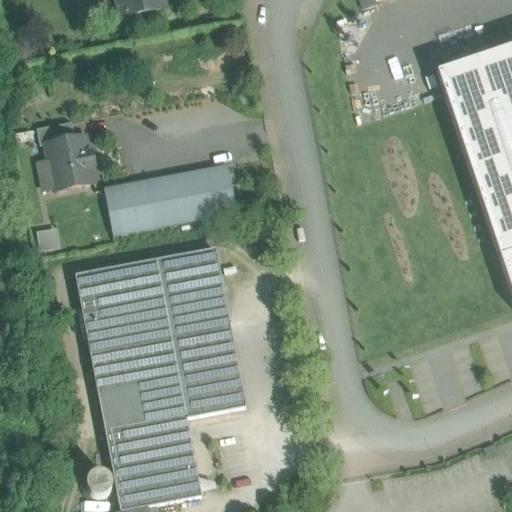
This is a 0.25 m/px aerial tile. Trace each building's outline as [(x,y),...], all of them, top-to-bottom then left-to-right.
[(114,0),(119,22),(167,13),(164,0),(114,0)] [(445,99),(511,76),(511,50),(437,76),(445,99)] [(511,76),(445,99),(499,261),(511,256),(511,76)] [(71,127),(36,133),(40,150),(45,149),(45,148),(75,142),(71,127)] [(75,142),(45,148),(45,149),(48,166),(43,167),(38,168),(41,183),(51,181),(54,195),(94,187),(90,171),(93,170),(91,156),(88,157),(85,140),(75,142)] [(227,169),(103,193),(112,240),(236,217),(227,169)] [(39,255),(60,251),(56,231),(35,235),(39,255)] [(215,253),(75,280),(119,511),(142,511),(148,511),(201,501),(186,423),(245,411),(231,333),(230,333),(227,319),(228,319),(221,282),(220,282),(215,253)] [(511,256),(499,261),(511,298),(511,256)] [(110,496),(111,491),(110,486),(107,482),(103,479),(99,478),(94,479),(90,482),(87,486),(86,490),(87,495),(90,499),(94,502),(99,503),(103,502),(108,500),(110,496)]
